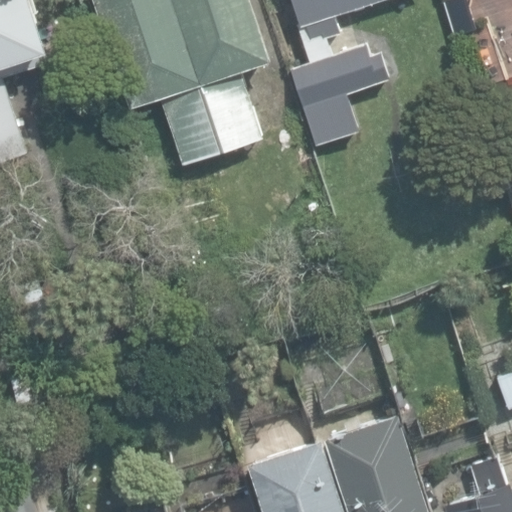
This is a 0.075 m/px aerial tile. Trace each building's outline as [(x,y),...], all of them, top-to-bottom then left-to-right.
[(52,41),(37,0),(0,0),(0,154),(32,146),(5,58),(52,41)] [(270,55),(253,0),(93,0),(123,97),(157,88),(182,158),(263,132),(238,63),(270,55)] [(340,0),(285,0),(290,16),(340,0)] [(511,343),(508,345),(511,354),(511,362),(491,370),(503,399),(511,395),(511,343)] [(426,511),(393,408),(316,432),(341,511),(426,511)] [(341,511),(316,432),(244,455),(262,511),(341,511)] [(68,511),(46,453),(0,470),(0,511),(68,511)] [(511,511),(511,489),(509,479),(439,500),(442,511),(511,511)]
